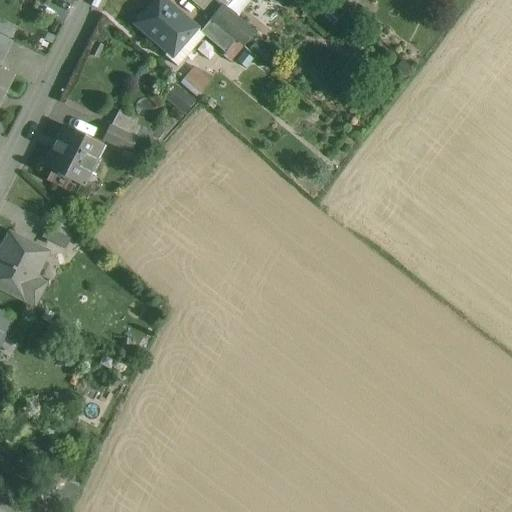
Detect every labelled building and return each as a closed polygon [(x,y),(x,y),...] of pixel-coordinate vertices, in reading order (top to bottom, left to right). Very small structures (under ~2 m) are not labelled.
[(179,16),(167,5),(168,4),(163,0),(156,0),(136,24),(168,52),(180,38),(185,41),(196,28),(180,14),(179,16)] [(254,31),(222,5),(211,19),(235,40),(236,39),(243,44),(254,31)] [(235,40),(211,19),(200,32),(225,53),(235,40)] [(12,41),(0,35),(0,61),(2,63),(12,41)] [(194,64),(184,76),(199,89),(209,77),(194,64)] [(0,68),(0,90),(4,92),(12,74),(0,68)] [(166,96),(182,108),(190,99),(173,86),(166,96)] [(103,145),(64,126),(63,127),(64,127),(58,140),(57,140),(44,166),(82,186),(103,145)] [(136,139),(111,127),(104,139),(129,152),(136,139)] [(71,239),(47,227),(42,237),(65,249),(71,239)] [(11,236),(7,245),(4,244),(4,245),(6,246),(1,257),(0,256),(0,287),(34,304),(34,303),(43,285),(44,284),(32,278),(45,253),(46,254),(46,253),(12,235),(11,236)] [(0,341),(11,320),(0,314),(0,341)] [(49,468),(37,487),(57,499),(69,479),(49,468)]
